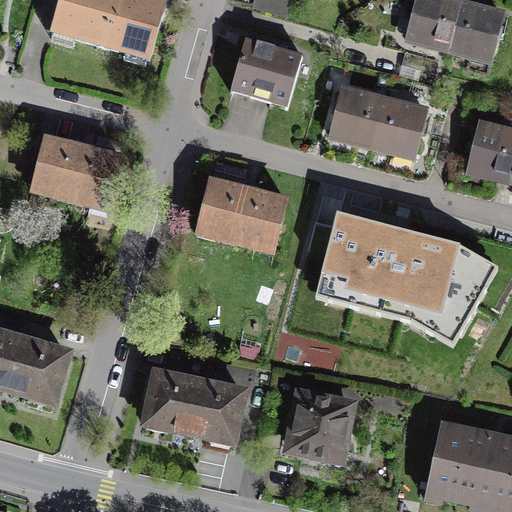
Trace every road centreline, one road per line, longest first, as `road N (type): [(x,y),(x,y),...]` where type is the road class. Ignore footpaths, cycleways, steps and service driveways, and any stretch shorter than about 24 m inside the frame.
road 1 (residential): [(67,483),(167,132)]
road 2 (residential): [(167,132),(511,219)]
road 3 (residential): [(0,87),(167,132)]
road 4 (residential): [(167,132),(204,0)]
road 5 (tertiary): [(67,483),(188,511)]
